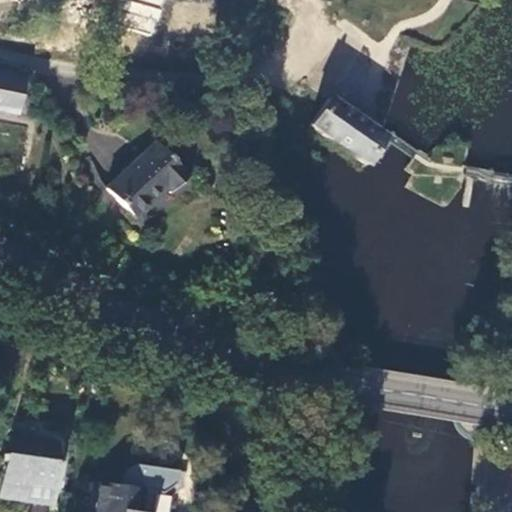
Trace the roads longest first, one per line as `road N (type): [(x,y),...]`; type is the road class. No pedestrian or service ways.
road 1 (tertiary): [(0,260),(251,364),(511,412)]
road 2 (residential): [(272,74),(201,88),(0,55)]
